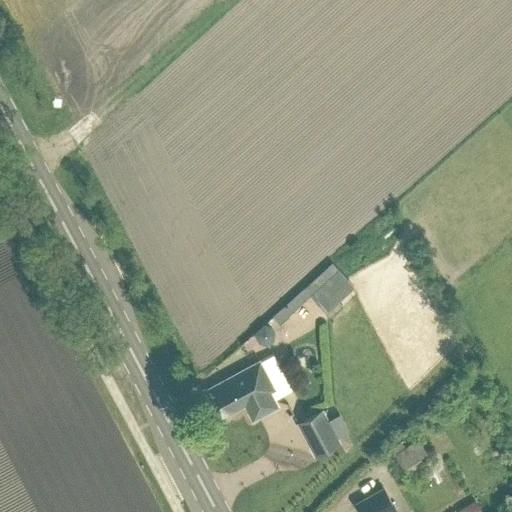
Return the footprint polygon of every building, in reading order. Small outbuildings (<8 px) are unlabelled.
[(349,280),(332,262),(273,315),(279,322),(309,294),(321,306),(349,280)] [(9,297),(0,301),(0,334),(20,372),(44,360),(9,297)] [(273,385),(258,358),(213,383),(215,386),(209,389),(222,413),(244,401),(248,409),(259,412),(269,407),(273,396),(269,388),(273,385)] [(340,442),(323,408),(298,420),(315,454),(340,442)] [(345,408),(335,412),(341,426),(351,422),(345,408)] [(0,429),(0,480),(7,495),(34,483),(8,426),(0,429)] [(409,454),(411,464),(429,460),(427,450),(409,454)] [(387,511),(392,509),(381,488),(354,503),(358,511),(387,511)]
